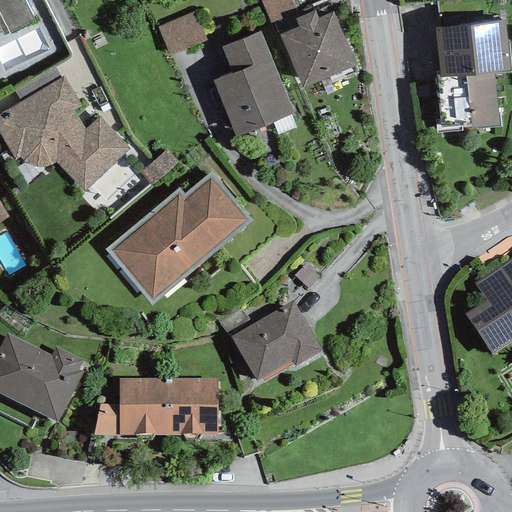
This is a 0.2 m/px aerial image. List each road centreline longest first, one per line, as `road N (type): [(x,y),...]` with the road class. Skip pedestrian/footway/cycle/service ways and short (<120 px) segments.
road 1 (tertiary): [(408,507),(81,511)]
road 2 (residential): [(372,0),(415,260)]
road 3 (residential): [(415,260),(442,467)]
